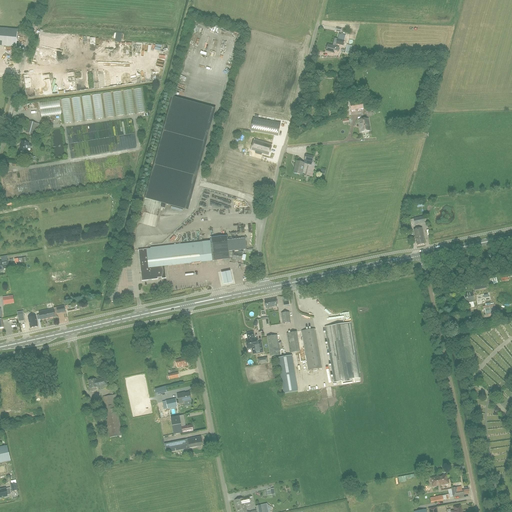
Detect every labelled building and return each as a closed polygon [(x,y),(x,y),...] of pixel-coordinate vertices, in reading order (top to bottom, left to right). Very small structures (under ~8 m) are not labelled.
[(0,45),(16,47),(18,30),(0,28),(0,45)] [(343,46),(345,38),(338,36),(336,44),(343,46)] [(338,51),(339,48),(335,47),(328,45),(326,51),(334,53),(335,50),(338,51)] [(87,80),(87,89),(96,89),(95,80),(87,80)] [(95,95),(96,119),(105,119),(103,95),(95,95)] [(86,121),(94,120),(93,96),(84,97),(86,121)] [(166,204),(185,210),(213,108),(172,97),(146,196),(165,201),(164,204),(166,204)] [(245,104),(243,114),(282,121),(284,112),(260,108),(261,105),(258,104),(257,107),(253,106),(254,102),(250,101),(250,100),(247,99),(246,104),(245,104)] [(41,118),(62,115),(60,100),(40,103),(41,118)] [(351,110),(363,109),(362,102),(350,104),(351,110)] [(128,115),(136,114),(135,104),(127,105),(128,115)] [(278,136),(280,124),(253,118),(251,131),(278,136)] [(360,132),(370,131),(368,119),(358,120),(360,132)] [(41,124),(37,123),(29,121),(26,133),(34,135),(35,131),(39,132),(41,124)] [(269,155),(272,144),(255,139),(252,146),(250,146),(249,149),(269,155)] [(31,148),(32,145),(29,144),(29,143),(21,141),(20,145),(21,145),(20,151),(26,153),(28,147),(31,148)] [(259,176),(262,162),(230,153),(226,167),(259,176)] [(301,175),(304,164),(304,163),(296,161),(294,173),(301,175)] [(415,225),(424,223),(423,217),(413,219),(415,225)] [(423,237),(424,237),(422,228),(414,230),(415,236),(420,235),(421,238),(423,237)] [(420,235),(415,236),(415,239),(416,239),(417,245),(425,244),(423,237),(421,238),(420,235)] [(228,251),(246,249),(245,238),(227,240),(227,236),(212,237),(212,243),(210,243),(210,241),(151,248),(151,249),(139,250),(142,281),(148,280),(148,279),(151,278),(152,280),(158,279),(158,278),(162,277),(162,279),(166,278),(165,266),(212,261),(214,261),(229,259),(228,251)] [(242,261),(243,252),(238,251),(235,251),(235,253),(233,253),(232,259),(242,261)] [(8,261),(2,262),(0,261),(0,271),(3,271),(3,269),(9,268),(8,261)] [(221,272),(224,284),(233,282),(231,270),(221,272)] [(485,282),(473,285),(474,290),(486,288),(485,282)] [(465,303),(474,302),(472,292),(464,294),(465,303)] [(4,305),(14,303),(13,296),(3,298),(4,305)] [(276,298),(264,300),(265,308),(278,306),(276,298)] [(41,319),(55,316),(54,309),(39,312),(40,315),(35,316),(36,319),(41,318),(41,319)] [(282,324),(291,323),(289,312),(281,313),(282,324)] [(36,319),(35,316),(35,315),(33,316),(33,317),(28,318),(31,328),(37,326),(36,319)] [(360,378),(351,323),(325,327),(334,383),(341,381),(342,385),(353,383),(352,380),(360,378)] [(308,371),(322,368),(315,329),(301,331),(308,371)] [(255,339),(254,332),(246,333),(248,340),(245,340),(246,343),(245,344),(246,346),(247,347),(247,350),(252,349),(253,355),(264,353),(261,342),(258,342),(257,338),(255,339)] [(287,334),(290,353),(300,352),(297,332),(287,334)] [(270,357),(276,356),(281,355),(277,335),(267,337),(270,357)] [(293,356),(279,358),(285,394),(299,391),(293,356)] [(183,367),(188,366),(186,358),(175,360),(177,367),(183,366),(183,367)] [(105,378),(96,380),(97,388),(99,387),(99,388),(104,387),(104,386),(107,385),(105,378)] [(96,380),(96,379),(88,381),(90,389),(91,392),(96,390),(96,388),(97,388),(96,380)] [(183,402),(191,400),(189,393),(184,394),(184,393),(177,395),(179,401),(176,401),(176,399),(166,402),(168,409),(177,406),(177,404),(179,403),(179,404),(183,403),(183,402)] [(116,395),(113,395),(104,397),(108,419),(106,420),(110,438),(122,436),(118,414),(117,415),(115,406),(118,405),(116,395)] [(193,427),(192,427),(192,425),(181,427),(179,416),(171,418),(174,435),(183,434),(182,433),(193,431),(193,430),(194,429),(193,427)] [(187,449),(202,446),(201,437),(185,440),(185,441),(165,445),(166,453),(187,449)] [(0,463),(10,461),(7,446),(0,447),(0,463)] [(440,485),(444,484),(445,485),(448,485),(449,483),(448,481),(447,481),(446,475),(437,477),(438,481),(439,480),(440,485)] [(431,483),(432,482),(433,487),(440,485),(439,480),(438,481),(437,477),(431,478),(431,479),(430,479),(431,483)] [(7,495),(11,494),(10,488),(6,489),(0,489),(0,497),(8,496),(7,495)] [(235,500),(236,507),(251,504),(249,497),(244,498),(235,500)]
